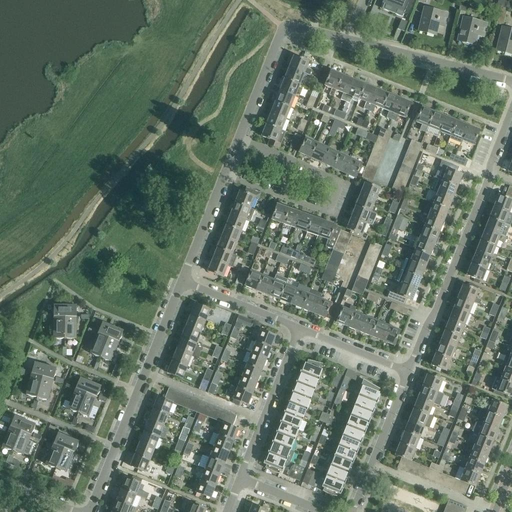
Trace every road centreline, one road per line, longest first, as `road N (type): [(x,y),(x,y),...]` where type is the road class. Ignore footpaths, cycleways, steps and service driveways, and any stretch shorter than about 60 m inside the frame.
road 1 (residential): [(228,172),(324,209),(336,204),(342,185),(335,179),(241,141)]
road 2 (residential): [(408,372),(490,173)]
road 3 (residential): [(241,141),(284,30),(355,39)]
road 4 (residential): [(511,81),(355,39)]
road 5 (residential): [(90,511),(146,372)]
road 6 (residential): [(491,511),(371,464)]
road 7 (residential): [(264,418),(146,372)]
road 8 (residential): [(299,330),(184,284)]
road 9 (residential): [(184,284),(228,172)]
